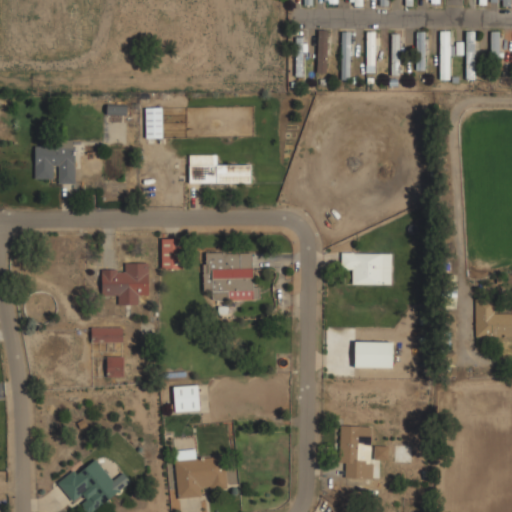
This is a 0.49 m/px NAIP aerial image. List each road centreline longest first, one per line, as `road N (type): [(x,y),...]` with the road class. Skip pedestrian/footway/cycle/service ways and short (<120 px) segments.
road 1 (residential): [(292,511),(303,501),(306,235),(286,216),(0,218)]
road 2 (residential): [(0,268),(30,447),(27,511)]
road 3 (residential): [(452,18),(305,19)]
